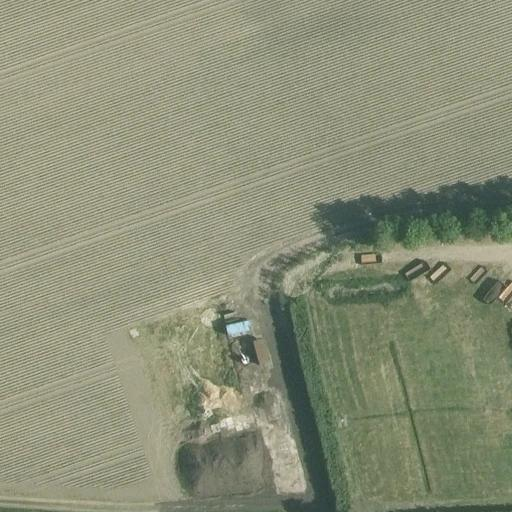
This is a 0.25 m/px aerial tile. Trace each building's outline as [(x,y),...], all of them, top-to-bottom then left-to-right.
[(334,87),(324,89),(329,114),(340,111),(334,87)] [(472,121),(472,131),(496,130),(495,120),(472,121)] [(376,130),(376,141),(400,141),(400,129),(376,130)] [(511,386),(511,305),(468,312),(480,391),(511,386)] [(511,395),(486,399),(487,410),(511,406),(511,395)] [(283,440),(265,443),(269,470),(288,466),(283,440)] [(500,492),(511,490),(511,445),(492,448),(500,492)] [(379,505),(372,467),(354,470),(361,508),(379,505)]
